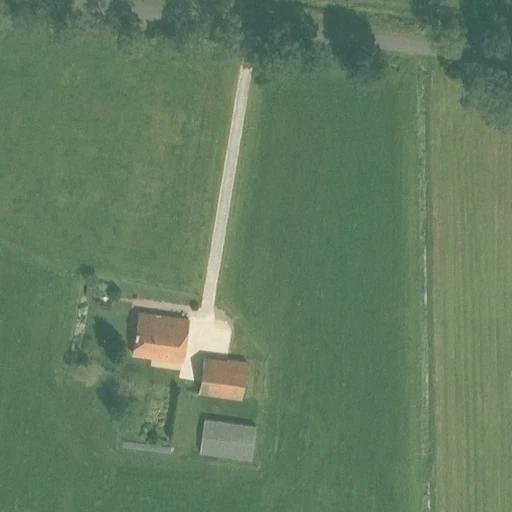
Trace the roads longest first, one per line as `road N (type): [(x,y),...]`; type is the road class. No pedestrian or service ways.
road 1 (unclassified): [(511,58),(44,0)]
road 2 (unknown): [(238,24),(197,323)]
